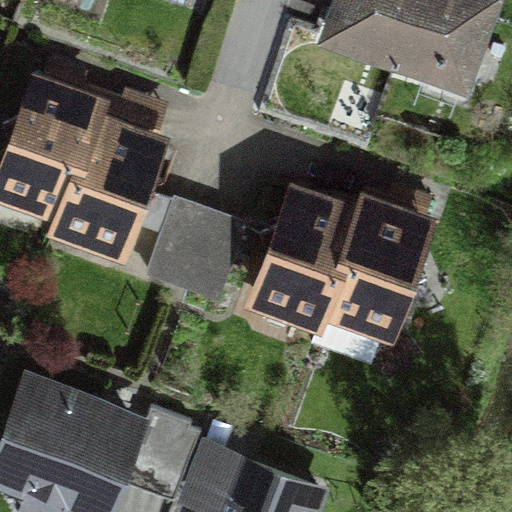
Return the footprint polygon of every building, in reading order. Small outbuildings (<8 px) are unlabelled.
[(483,2),(477,0),(335,0),(322,38),(455,88),(483,2)] [(86,87),(21,71),(0,140),(0,200),(47,215),(81,108),(86,87)] [(153,131),(81,108),(47,215),(39,241),(107,261),(122,211),(143,200),(135,178),(153,131)] [(351,198),(280,177),(238,305),(310,330),(314,317),(351,198)] [(422,210),(355,187),(314,317),(379,337),(395,287),(420,279),(408,255),(422,210)] [(200,207),(172,196),(144,266),(173,277),(200,207)] [(217,294),(245,221),(218,211),(190,283),(217,294)] [(0,480),(93,511),(103,511),(130,429),(8,384),(0,408),(0,480)] [(189,439),(141,421),(123,480),(170,496),(189,439)] [(303,511),(311,490),(233,460),(194,447),(177,501),(205,511),(303,511)]
